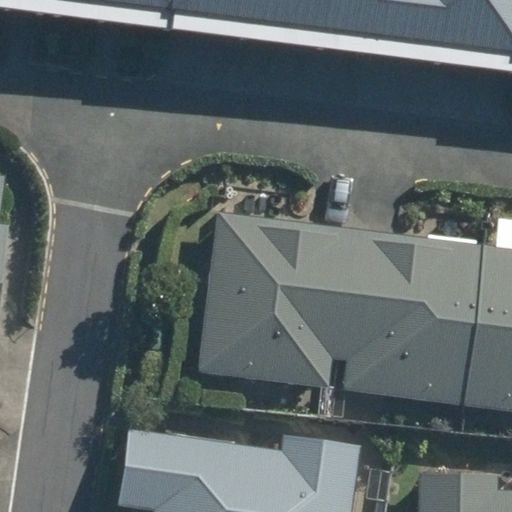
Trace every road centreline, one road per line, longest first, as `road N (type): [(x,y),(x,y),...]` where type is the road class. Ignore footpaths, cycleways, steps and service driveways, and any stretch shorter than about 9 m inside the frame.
road 1 (residential): [(52,511),(111,110)]
road 2 (residential): [(111,110),(511,161)]
